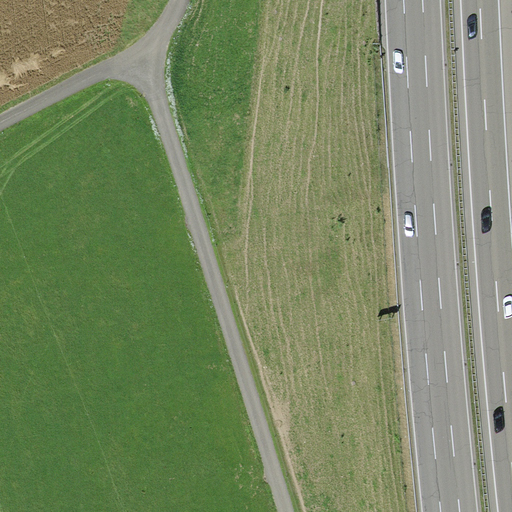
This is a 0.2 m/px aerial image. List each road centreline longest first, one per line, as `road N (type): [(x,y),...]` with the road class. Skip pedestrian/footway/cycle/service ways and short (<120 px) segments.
road 1 (motorway): [(416,0),(452,511)]
road 2 (unclassified): [(150,60),(289,511)]
road 3 (motorway): [(511,441),(480,0)]
road 4 (unclassified): [(0,126),(118,66),(150,60)]
